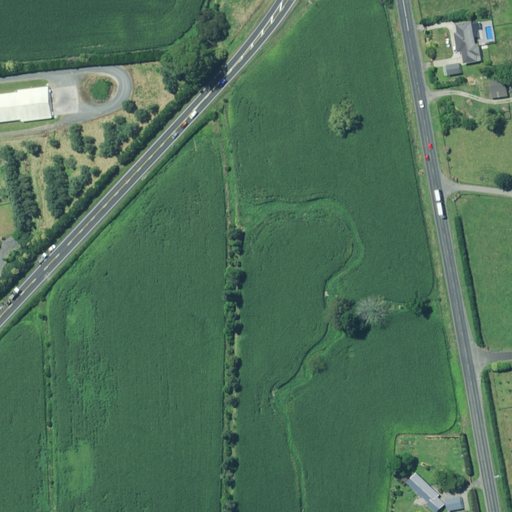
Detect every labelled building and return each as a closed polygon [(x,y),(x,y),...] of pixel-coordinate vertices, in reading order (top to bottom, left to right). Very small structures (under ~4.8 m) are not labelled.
[(485,61),(482,44),(479,44),(479,42),(478,37),(481,37),(478,22),(475,22),(460,25),(461,32),(458,33),(461,53),(465,52),(467,64),(485,61)] [(494,100),(511,97),(511,78),(491,80),(494,100)] [(45,83),(0,89),(0,120),(22,118),(22,120),(50,116),(45,83)] [(433,486),(419,474),(410,484),(432,503),(430,505),(437,511),(440,511),(448,504),(441,497),(445,493),(435,484),(433,486)] [(464,511),(466,511),(463,497),(448,500),(449,511),(464,511)]
